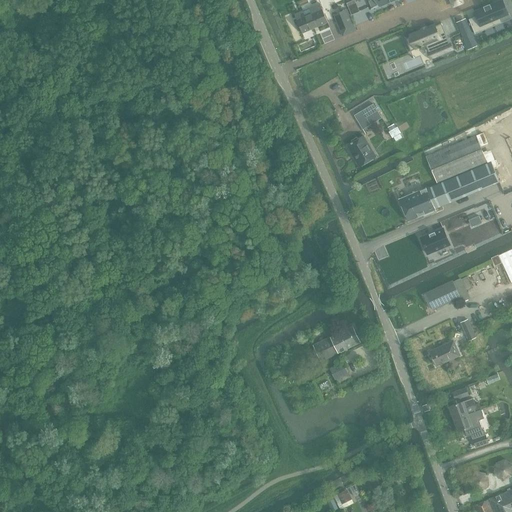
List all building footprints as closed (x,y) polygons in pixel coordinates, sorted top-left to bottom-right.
[(347,3),(352,15),(360,12),(360,11),(359,12),(354,1),(347,4),(347,3)] [(476,17),(469,20),(475,34),(502,23),(500,18),(507,16),(501,1),(490,5),(490,4),(490,5),(484,8),(484,7),(484,8),(474,12),(476,17)] [(301,12),(294,15),(302,33),(312,30),(328,23),(320,4),(301,12)] [(356,31),(347,10),(334,15),(343,37),(356,31)] [(405,38),(411,52),(420,48),(420,50),(422,49),(422,47),(426,45),(426,46),(429,53),(438,49),(439,51),(440,51),(441,55),(453,50),(442,24),(435,27),(434,25),(427,27),(427,26),(426,27),(426,28),(421,30),(421,29),(420,29),(421,30),(410,34),(411,36),(406,39),(405,38)] [(469,28),(461,32),(467,46),(475,42),(469,28)] [(354,116),(363,130),(382,119),(373,104),(354,116)] [(392,139),(393,138),(396,142),(402,138),(400,134),(401,133),(398,127),(396,128),(394,124),(387,128),(390,132),(388,132),(392,139)] [(353,155),(352,155),(359,167),(376,157),(363,136),(348,146),(353,155)] [(476,136),(426,157),(437,185),(427,190),(435,209),(500,182),(492,163),(488,164),(476,136)] [(426,188),(399,199),(408,222),(424,215),(424,217),(436,212),(436,210),(435,209),(427,190),(426,188)] [(471,220),(474,227),(482,223),(479,216),(471,220)] [(429,235),(421,238),(428,254),(450,245),(443,229),(435,232),(429,234),(429,235)] [(511,249),(499,255),(511,283),(511,249)] [(452,280),(425,293),(433,311),(461,298),(462,302),(470,298),(460,278),(453,282),(452,280)] [(473,332),(468,320),(461,323),(469,341),(476,338),(473,332)] [(352,326),(314,345),(322,362),(360,343),(352,326)] [(454,341),(429,352),(436,367),(461,355),(454,341)] [(344,362),(330,368),(336,380),(350,373),(344,362)] [(498,375),(486,379),(488,385),(500,381),(498,375)] [(466,389),(453,393),(455,400),(469,395),(466,389)] [(463,402),(450,407),(454,419),(481,410),(479,404),(475,405),(473,398),(463,402)] [(481,410),(454,419),(458,432),(464,430),(467,437),(472,436),(473,439),(483,436),(485,435),(484,431),(483,432),(479,421),(484,419),(483,415),(481,410)] [(485,435),(483,436),(473,439),(476,447),(488,443),(485,435)] [(511,476),(511,463),(505,459),(495,463),(494,475),(503,481),(511,476)] [(476,492),(478,492),(489,488),(489,486),(488,474),(476,471),(474,472),(469,482),(469,483),(476,492)] [(385,483),(380,472),(364,480),(369,491),(385,483)] [(511,511),(511,489),(474,506),(476,511),(511,511)]
